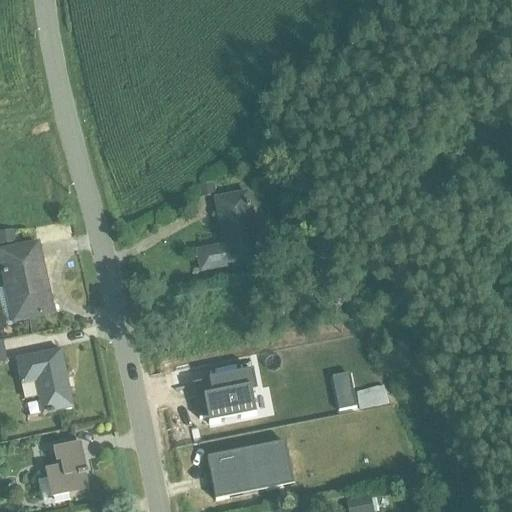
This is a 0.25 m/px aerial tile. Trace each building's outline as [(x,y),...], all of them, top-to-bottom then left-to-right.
[(260,170),(266,162),(265,162),(271,154),(255,142),(244,156),(250,161),(249,162),(260,170)] [(200,200),(216,198),(214,185),(198,187),(200,200)] [(201,273),(263,262),(249,195),(216,201),(225,248),(198,253),(201,273)] [(14,232),(0,234),(0,245),(16,244),(14,232)] [(38,246),(0,254),(0,271),(4,291),(0,291),(0,304),(4,326),(12,324),(12,327),(29,323),(31,335),(38,334),(36,320),(54,316),(53,312),(39,249),(38,246)] [(269,348),(271,360),(294,357),(293,345),(269,348)] [(25,402),(37,399),(41,417),(74,410),(61,352),(15,361),(20,389),(22,388),(25,402)] [(250,394),(256,393),(253,373),(240,375),(240,377),(209,384),(213,400),(197,404),(200,419),(199,419),(199,421),(210,419),(210,424),(208,424),(209,426),(256,416),(250,394)] [(363,410),(392,403),(387,383),(359,389),(363,410)] [(299,485),(290,442),(207,460),(216,503),(299,485)] [(53,452),(56,465),(61,464),(61,468),(45,471),(47,482),(37,483),(41,502),(44,502),(45,510),(69,505),(68,497),(90,492),(86,477),(88,476),(88,473),(84,474),(78,447),(81,447),(81,445),(53,452)] [(373,511),(373,509),(377,508),(376,498),(376,494),(375,495),(374,492),(370,493),(370,494),(345,499),(347,511),(373,511)] [(419,511),(416,497),(402,500),(404,511),(419,511)]
